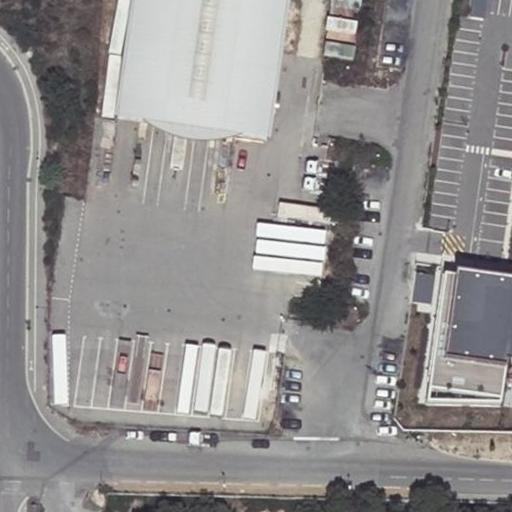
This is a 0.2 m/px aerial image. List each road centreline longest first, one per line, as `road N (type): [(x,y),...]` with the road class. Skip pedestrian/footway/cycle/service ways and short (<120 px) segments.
road 1 (unclassified): [(324,473),(337,398),(385,321),(430,0)]
road 2 (tertiary): [(0,89),(10,124),(3,456)]
road 3 (unclassified): [(3,456),(324,473)]
road 4 (unclassified): [(324,473),(503,480)]
